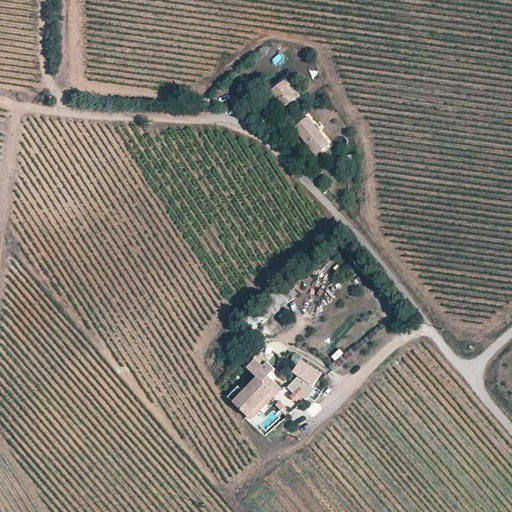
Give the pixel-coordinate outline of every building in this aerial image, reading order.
[(268,93),(282,109),(302,93),(288,77),(268,93)] [(322,151),(331,144),(309,116),(295,126),(309,144),(314,140),(322,151)] [(322,151),(314,140),(309,144),(317,155),(322,151)] [(282,379),(284,379),(285,380),(288,379),(289,378),(291,377),(291,375),(291,373),(289,372),(287,371),(286,371),(284,372),(281,373),(281,375),(282,379)] [(281,389),(268,375),(262,381),(258,376),(232,401),(246,415),(271,391),(275,395),(281,389)] [(285,388),(294,400),(306,392),(307,393),(313,388),(308,382),(301,387),(296,379),(285,388)] [(275,395),(271,391),(246,415),(250,419),(275,395)] [(299,406),(289,411),(293,418),(303,413),(299,406)]
